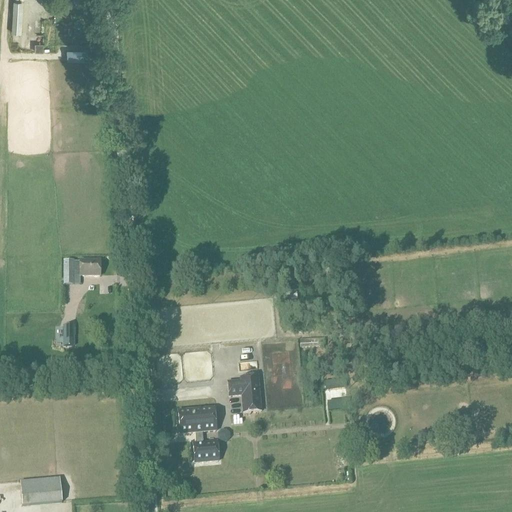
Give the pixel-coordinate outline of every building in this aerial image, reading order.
[(20,32),(21,0),(13,0),(12,32),(20,32)] [(33,42),(33,50),(42,50),(42,43),(33,42)] [(99,277),(99,262),(80,262),(80,263),(64,262),(64,279),(73,279),(73,276),(80,276),(80,277),(99,277)] [(82,315),(81,307),(69,308),(70,315),(82,315)] [(8,326),(61,326),(61,314),(8,314),(8,326)] [(73,320),(74,346),(83,346),(82,319),(73,320)] [(63,327),(63,347),(73,347),(73,327),(63,327)] [(22,328),(8,328),(8,358),(23,357),(22,328)] [(324,339),(300,341),(301,349),(325,347),(324,339)] [(270,353),(272,365),(276,364),(277,369),(287,368),(284,350),(270,353)] [(261,413),(258,377),(240,378),(240,383),(227,384),(228,398),(241,397),(243,415),(261,413)] [(194,434),(195,442),(195,445),(203,444),(202,434),(216,432),(213,409),(177,412),(179,436),(194,434)] [(194,465),(219,463),(217,443),(192,445),(194,465)] [(22,507),(61,504),(59,479),(19,483),(22,507)]
